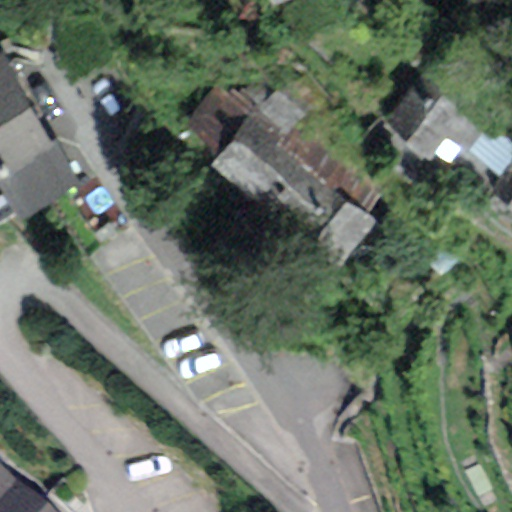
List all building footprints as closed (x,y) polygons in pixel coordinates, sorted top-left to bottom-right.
[(0,187),(20,223),(81,190),(55,143),(50,146),(0,55),(0,187)] [(363,216),(379,196),(293,126),(301,116),(238,65),(186,129),(219,155),(213,163),(343,268),(377,227),(363,216)] [(421,74),(380,125),(427,162),(445,139),(464,154),(486,126),(421,74)] [(511,161),(488,195),(511,212),(511,161)] [(60,511),(0,461),(0,511),(60,511)]
